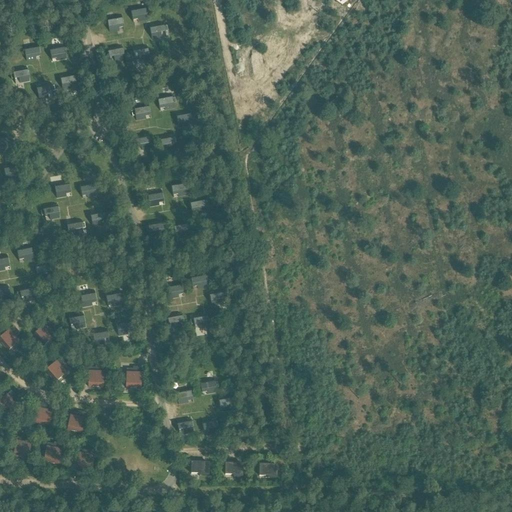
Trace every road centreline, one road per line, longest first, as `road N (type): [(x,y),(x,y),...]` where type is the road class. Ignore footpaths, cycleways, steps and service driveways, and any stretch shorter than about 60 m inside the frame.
road 1 (track): [(217,0),(301,474),(297,493)]
road 2 (track): [(511,503),(297,493)]
